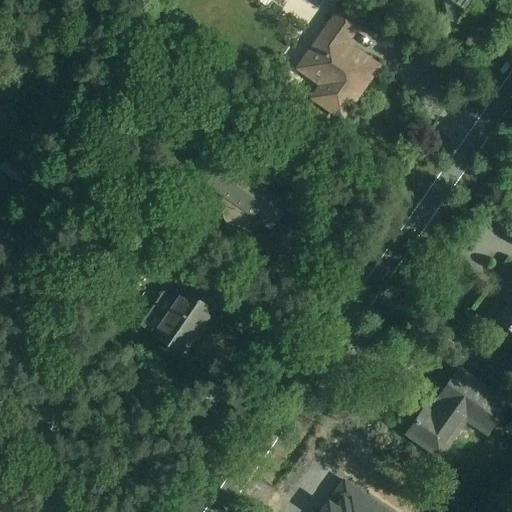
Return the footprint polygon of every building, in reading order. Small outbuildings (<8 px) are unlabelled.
[(312,98),(346,119),(383,61),(354,43),(370,17),(343,0),(340,0),(298,66),(323,82),(312,98)] [(432,0),(462,19),(474,0),(432,0)] [(272,231),(293,200),(224,151),(202,182),(272,231)] [(153,327),(188,352),(220,307),(186,282),(153,327)] [(511,285),(492,314),(511,328),(511,285)] [(489,437),(511,407),(511,401),(463,363),(421,417),(452,441),(467,420),(489,437)] [(401,511),(339,477),(318,511),(401,511)] [(0,511),(32,511),(0,492),(0,511)]
